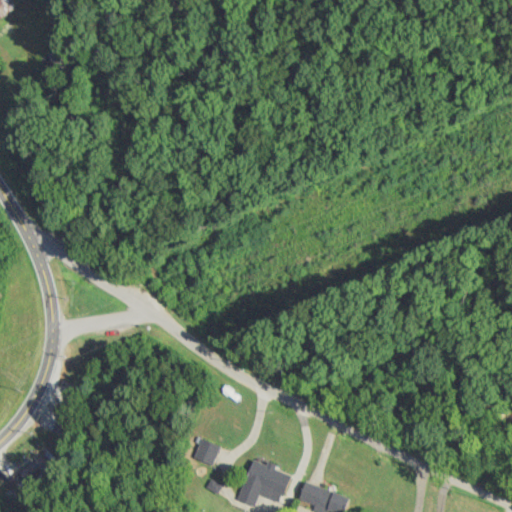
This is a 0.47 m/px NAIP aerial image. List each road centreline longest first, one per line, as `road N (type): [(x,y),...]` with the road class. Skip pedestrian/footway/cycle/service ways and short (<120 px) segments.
road 1 (residential): [(511,505),(239,376),(156,315)]
road 2 (secondary): [(0,441),(38,394),(54,331),(46,274),(0,187)]
road 3 (residential): [(156,315),(50,246),(34,246)]
